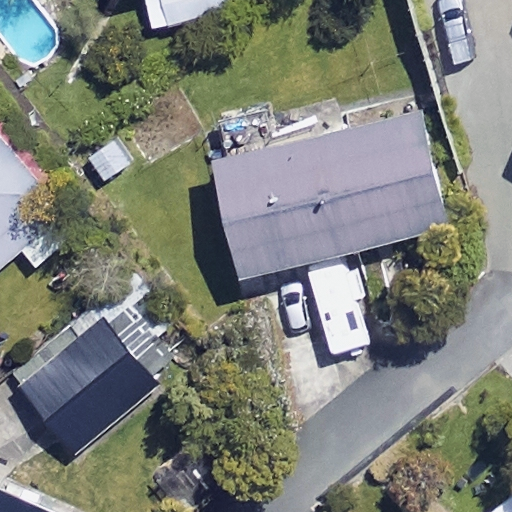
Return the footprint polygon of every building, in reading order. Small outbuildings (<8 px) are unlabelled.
[(173,0),(179,25),(250,7),(250,0),(173,0)] [(236,158),(266,278),(463,229),(433,109),(236,158)] [(0,270),(67,215),(0,134),(0,270)] [(168,386),(111,315),(29,381),(86,451),(168,386)] [(143,511),(173,487),(140,449),(99,483),(123,511),(143,511)] [(62,511),(0,483),(0,511),(62,511)] [(511,511),(511,498),(495,511),(511,511)]
